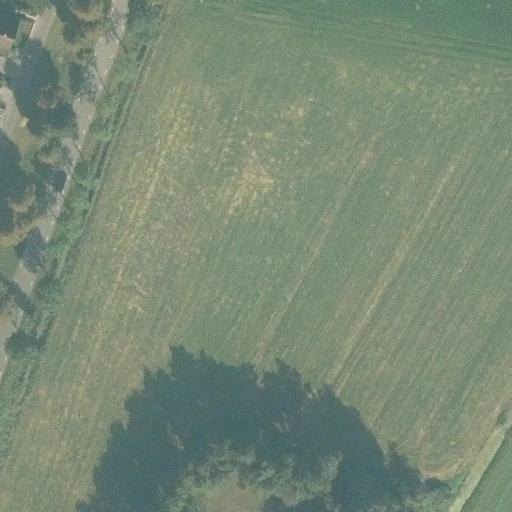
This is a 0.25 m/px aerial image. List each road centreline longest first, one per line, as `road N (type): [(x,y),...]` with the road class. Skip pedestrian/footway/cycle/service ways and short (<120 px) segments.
road 1 (unclassified): [(0,349),(123,0)]
road 2 (residential): [(0,145),(53,0)]
